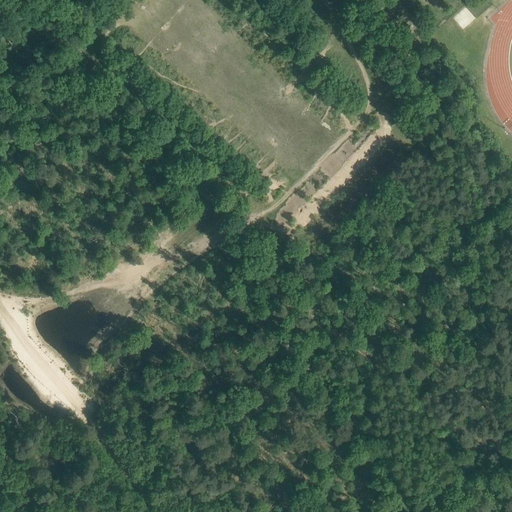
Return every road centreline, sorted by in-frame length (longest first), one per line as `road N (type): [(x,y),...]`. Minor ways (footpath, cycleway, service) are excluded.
road 1 (track): [(246,241),(273,320),(381,460)]
road 2 (track): [(22,325),(150,511)]
